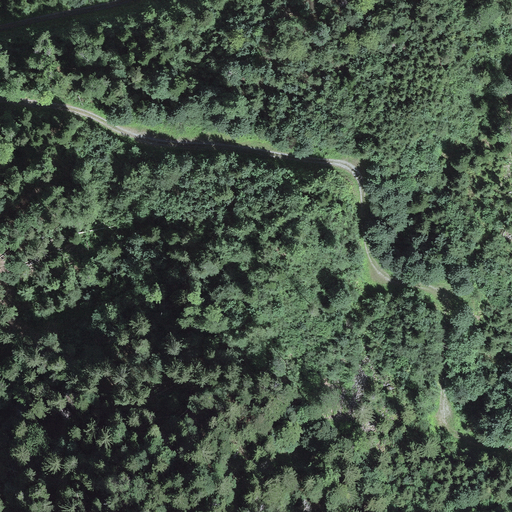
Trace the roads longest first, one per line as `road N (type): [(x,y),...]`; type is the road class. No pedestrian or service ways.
road 1 (track): [(0,98),(83,111),(146,141),(350,165),(365,181),(364,218),(379,273),(449,296),(450,424),(467,438),(508,445)]
road 2 (track): [(134,0),(0,28)]
